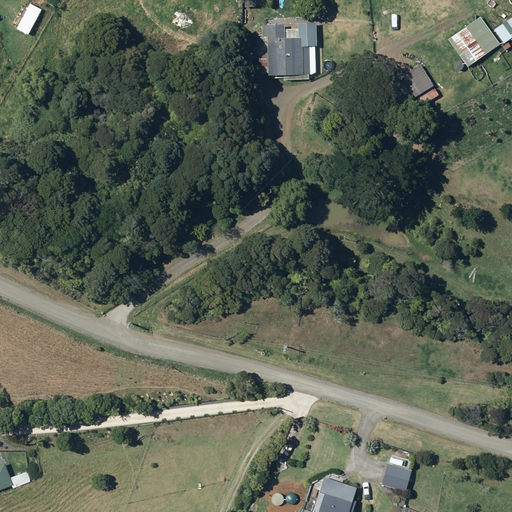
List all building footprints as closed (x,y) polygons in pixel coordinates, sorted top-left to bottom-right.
[(511,25),(508,20),(493,29),(504,46),(511,40),(511,25)] [(449,39),(450,40),(470,67),(499,46),(489,32),(484,36),(473,21),(449,39)] [(284,23),(259,25),(260,39),(264,39),(265,49),(251,50),(253,79),(283,77),(284,83),(307,82),(307,75),(317,74),(314,26),(285,28),(284,23)] [(413,54),(389,70),(408,100),(433,85),(413,54)] [(414,469),(388,462),(382,485),(407,492),(414,469)] [(12,486),(4,463),(0,464),(0,490),(9,487),(12,486)] [(354,511),(364,482),(327,470),(318,496),(307,493),(300,511),(354,511)]
